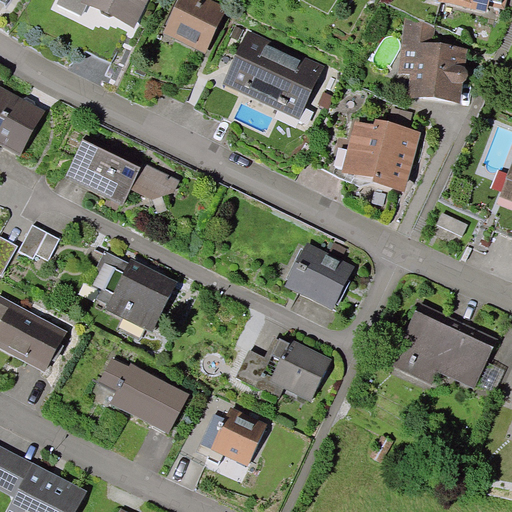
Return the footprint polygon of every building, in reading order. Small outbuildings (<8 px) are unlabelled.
[(80,1),(80,0),(58,0),(57,4),(82,16),(88,4),(80,1)] [(147,0),(80,0),(80,1),(88,4),(134,27),(147,0)] [(166,27),(178,0),(175,0),(163,26),(166,27)] [(228,7),(211,0),(178,0),(166,27),(163,33),(206,53),(228,7)] [(437,0),(487,12),(488,5),(489,0),(437,0)] [(489,0),(488,5),(505,9),(506,0),(489,0)] [(465,67),(468,48),(434,41),(436,29),(422,23),(405,19),(398,74),(410,74),(408,96),(460,102),(464,80),(467,78),(468,75),(468,71),(465,67)] [(325,67),(248,31),(223,84),(300,120),(325,67)] [(24,98),(0,85),(0,146),(20,157),(45,109),(36,105),(24,98)] [(389,121),(410,128),(413,113),(393,107),(389,121)] [(374,124),(355,121),(342,172),(374,177),(373,181),(405,193),(421,132),(410,128),(389,121),(375,118),(374,124)] [(141,167),(83,140),(65,178),(123,205),(131,188),(141,167)] [(143,162),(141,167),(131,188),(153,200),(158,214),(168,210),(162,196),(174,192),(180,181),(143,162)] [(511,163),(508,174),(501,191),(499,196),(511,200),(511,163)] [(501,191),(508,174),(498,170),(491,187),(501,191)] [(468,224),(442,213),(437,225),(463,236),(468,224)] [(60,239),(33,225),(19,251),(33,259),(36,254),(48,261),(60,239)] [(18,246),(0,236),(0,273),(2,275),(18,246)] [(328,253),(307,242),(303,249),(288,280),(285,286),(332,310),(336,303),(348,279),(355,266),(341,260),(328,253)] [(334,242),(328,253),(341,260),(347,248),(334,242)] [(288,280),(303,249),(301,248),(286,279),(288,280)] [(96,299),(107,305),(105,308),(152,332),(177,282),(131,258),(129,263),(105,250),(87,285),(100,291),(96,299)] [(351,281),(348,279),(336,303),(339,304),(351,281)] [(67,331),(0,295),(0,318),(2,320),(0,322),(0,347),(45,372),(52,360),(60,343),(67,331)] [(494,346),(416,311),(391,367),(432,385),(438,372),(475,389),(494,346)] [(333,360),(292,339),(290,343),(280,338),(279,340),(275,338),(265,357),(249,350),(235,378),(279,399),(284,389),(312,402),(333,360)] [(64,345),(60,343),(52,360),(55,362),(64,345)] [(190,394),(132,363),(129,367),(112,358),(98,384),(115,393),(110,403),(168,434),(190,394)] [(504,369),(490,363),(479,385),(494,392),(504,369)] [(267,425),(231,407),(226,418),(214,413),(200,444),(211,449),(248,466),(267,425)] [(0,489),(14,497),(32,462),(0,444),(0,489)] [(75,511),(87,490),(32,462),(14,497),(5,511),(75,511)]
